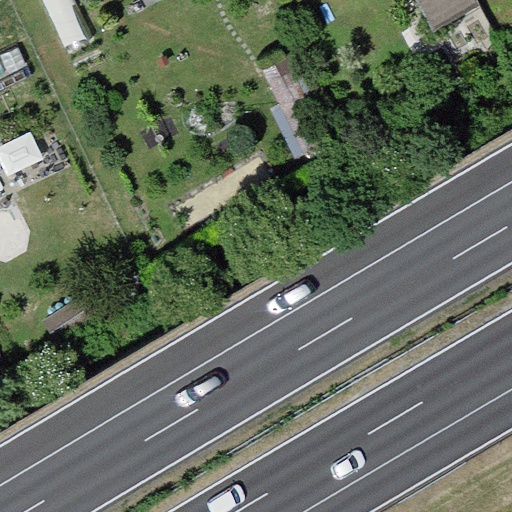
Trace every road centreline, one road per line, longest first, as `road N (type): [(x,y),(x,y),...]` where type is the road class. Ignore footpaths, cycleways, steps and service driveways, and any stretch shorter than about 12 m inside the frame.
road 1 (motorway): [(511,224),(25,511)]
road 2 (motorway): [(243,511),(511,353)]
